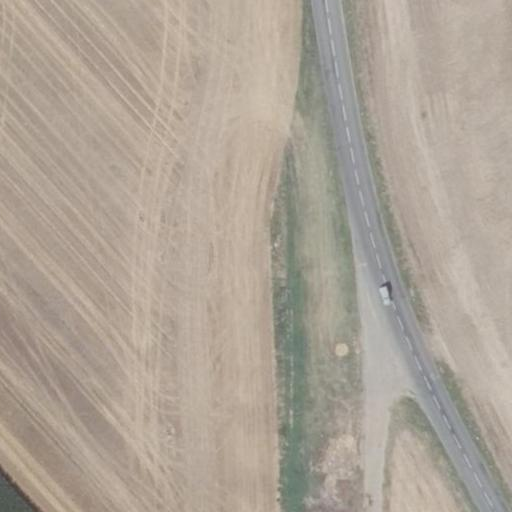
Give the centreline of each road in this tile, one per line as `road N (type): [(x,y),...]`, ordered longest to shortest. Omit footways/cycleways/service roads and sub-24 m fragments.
road 1 (tertiary): [(495,511),(389,292),(356,172),(326,0)]
road 2 (track): [(373,511),(389,292)]
